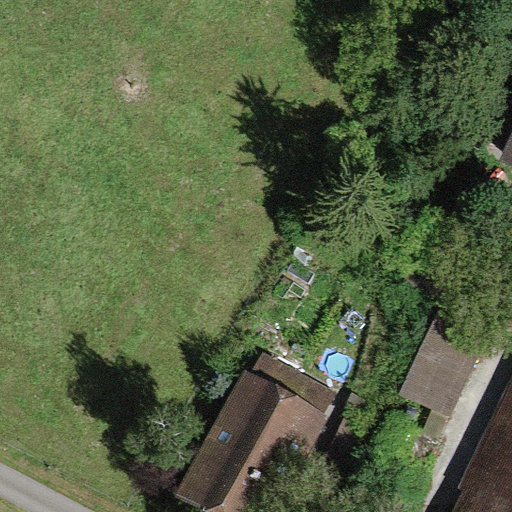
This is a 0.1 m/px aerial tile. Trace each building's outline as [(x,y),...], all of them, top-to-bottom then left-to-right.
[(402,202),(358,281),(402,305),(446,226),(402,202)] [(382,386),(455,419),(487,346),(414,314),(382,386)] [(283,511),(330,424),(250,382),(187,502),(206,511),(283,511)] [(401,511),(435,443),(381,417),(345,494),(383,511),(401,511)] [(511,511),(511,417),(468,511),(511,511)]
